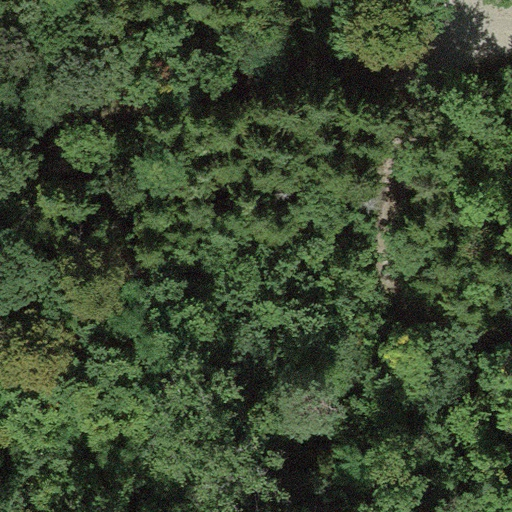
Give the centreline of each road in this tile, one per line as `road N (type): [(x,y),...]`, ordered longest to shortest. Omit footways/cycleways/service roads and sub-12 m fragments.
road 1 (track): [(0,134),(511,37)]
road 2 (track): [(511,336),(468,328),(391,245),(435,0)]
